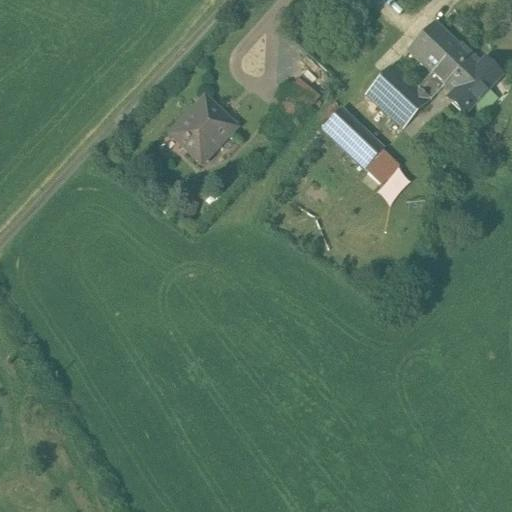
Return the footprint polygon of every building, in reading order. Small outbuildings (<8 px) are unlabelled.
[(445,107),(462,124),(504,83),(486,66),(482,70),(437,27),(409,57),(454,99),(445,107)] [(395,70),(365,99),(401,136),(431,106),(395,70)] [(296,82),(269,109),(289,128),(315,101),(296,82)] [(206,99),(166,139),(200,173),(240,132),(206,99)] [(382,152),(341,112),(322,131),(364,171),(381,154),(382,152)] [(381,154),(364,171),(381,187),(398,170),(381,154)]
